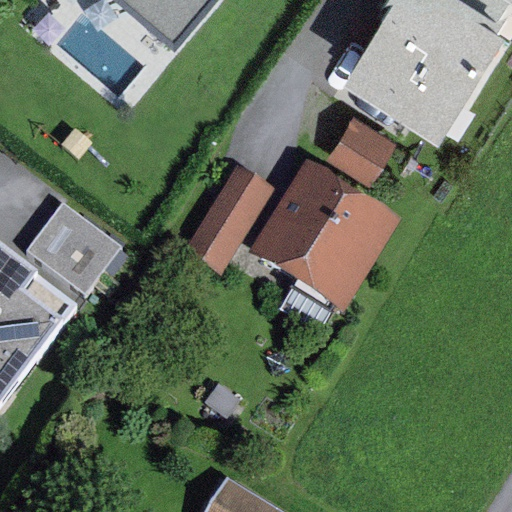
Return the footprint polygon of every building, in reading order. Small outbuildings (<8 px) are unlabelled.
[(228,0),(104,0),(151,39),(172,15),(197,36),(228,0)] [(511,0),(412,0),(449,24),(465,0),(467,0),(511,28),(511,0)] [(413,126),(369,97),(340,140),(384,169),(413,126)] [(363,314),(422,220),(327,160),(269,253),(315,281),(296,311),(337,336),(355,308),(363,314)] [(199,251),(237,276),(292,191),(254,166),(199,251)] [(0,400),(58,327),(0,287),(0,400)] [(300,511),(244,479),(224,511),(300,511)]
